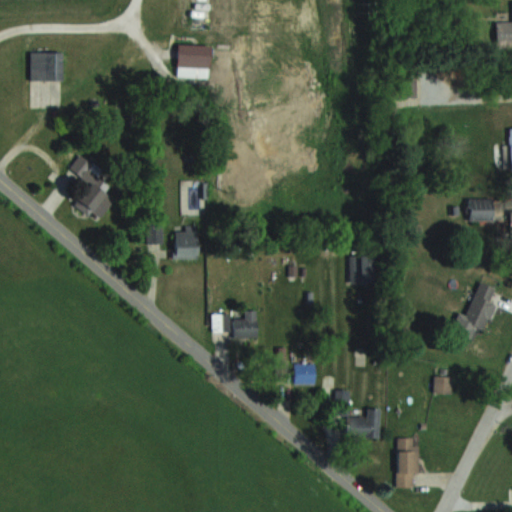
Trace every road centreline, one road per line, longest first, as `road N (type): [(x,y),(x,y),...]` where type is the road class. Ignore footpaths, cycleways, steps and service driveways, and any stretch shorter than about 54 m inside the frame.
road 1 (tertiary): [(382,511),(0,179)]
road 2 (residential): [(439,511),(511,371)]
road 3 (residential): [(0,35),(17,24),(125,22),(134,0)]
